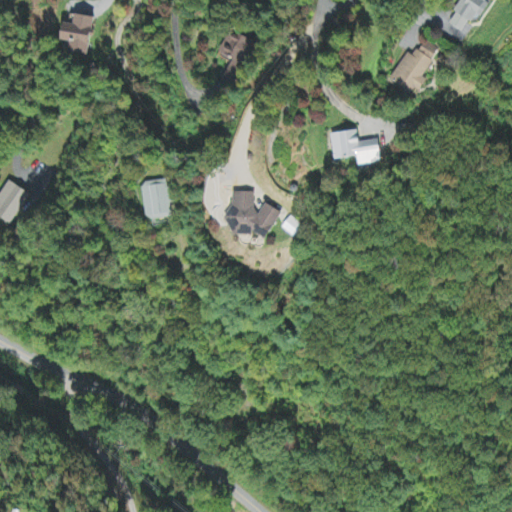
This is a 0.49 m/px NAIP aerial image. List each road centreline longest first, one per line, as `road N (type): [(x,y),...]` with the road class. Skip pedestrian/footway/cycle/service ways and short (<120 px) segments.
road 1 (residential): [(0,139),(111,79),(318,0)]
road 2 (residential): [(255,511),(145,421),(0,340)]
